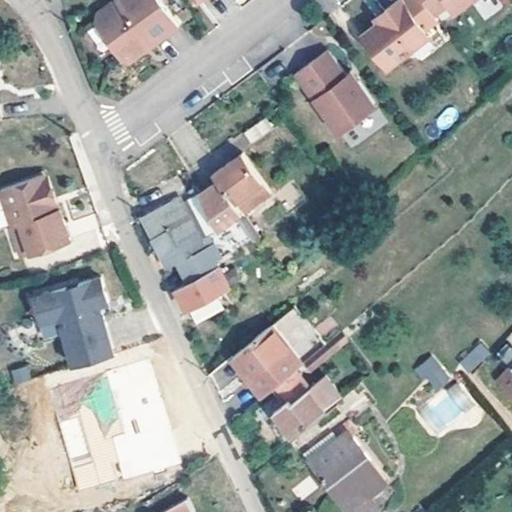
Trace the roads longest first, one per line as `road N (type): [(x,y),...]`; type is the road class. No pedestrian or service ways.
road 1 (residential): [(99,140),(118,210),(258,511)]
road 2 (residential): [(99,140),(292,0)]
road 3 (residential): [(99,140),(43,20),(25,0)]
